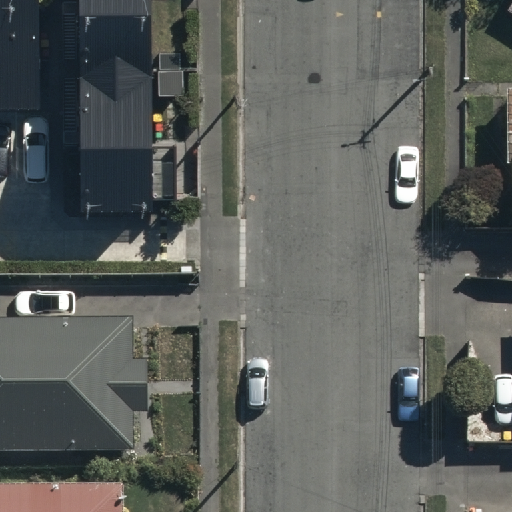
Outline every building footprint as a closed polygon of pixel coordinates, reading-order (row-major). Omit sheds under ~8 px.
[(47,0),(0,0),(0,123),(48,123),(47,0)] [(147,0),(80,0),(79,192),(148,192),(147,0)] [(511,81),(503,81),(506,159),(511,159),(511,81)] [(128,311),(0,312),(0,444),(130,443),(130,404),(145,404),(145,352),(128,352),(128,311)] [(0,511),(117,511),(118,479),(0,476),(0,511)]
